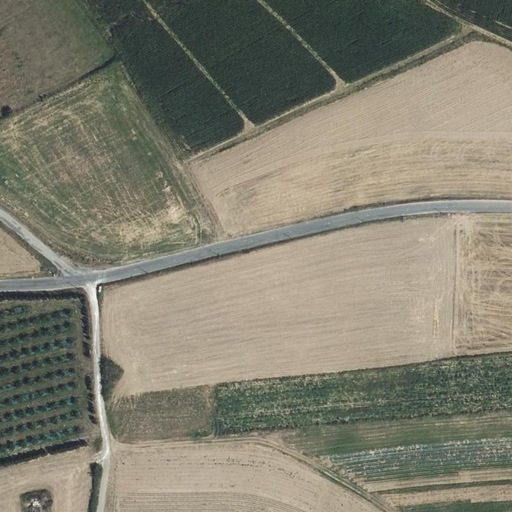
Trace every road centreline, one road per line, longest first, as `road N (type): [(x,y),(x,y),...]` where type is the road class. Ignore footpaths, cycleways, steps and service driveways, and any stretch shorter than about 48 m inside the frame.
road 1 (tertiary): [(77,282),(368,218),(511,210)]
road 2 (unclassified): [(77,282),(91,295),(106,445),(97,511)]
